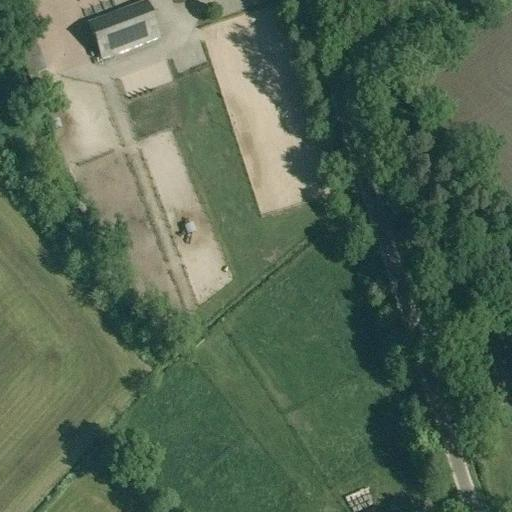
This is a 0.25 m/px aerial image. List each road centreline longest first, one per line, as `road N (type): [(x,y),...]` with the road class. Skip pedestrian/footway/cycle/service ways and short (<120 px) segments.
road 1 (tertiary): [(474,511),(306,0)]
road 2 (track): [(334,92),(484,0)]
